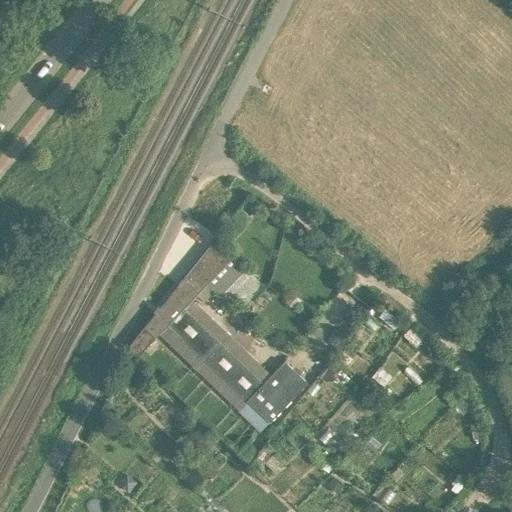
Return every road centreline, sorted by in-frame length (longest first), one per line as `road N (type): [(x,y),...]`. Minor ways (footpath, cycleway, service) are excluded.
road 1 (unclassified): [(467,511),(497,458),(493,414),(470,375),(425,324),(211,151),(31,511)]
road 2 (secondary): [(0,114),(87,0)]
